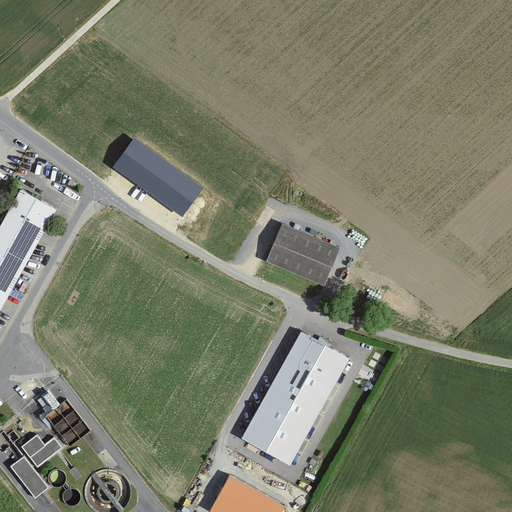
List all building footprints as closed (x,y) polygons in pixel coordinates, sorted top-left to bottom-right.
[(224,210),(141,156),(120,187),(204,242),(224,210)] [(0,310),(57,208),(20,188),(0,224),(0,310)] [(341,247),(283,222),(266,262),(323,287),(341,247)] [(349,359),(298,331),(240,438),(291,466),(349,359)] [(50,388),(38,397),(48,411),(60,403),(50,388)] [(70,444),(90,429),(76,408),(55,423),(70,444)] [(55,435),(45,442),(38,433),(22,444),(38,465),(63,446),(55,435)] [(11,465),(37,495),(50,485),(23,454),(11,465)] [(280,511),(284,505),(229,474),(209,510),(211,511),(280,511)]
